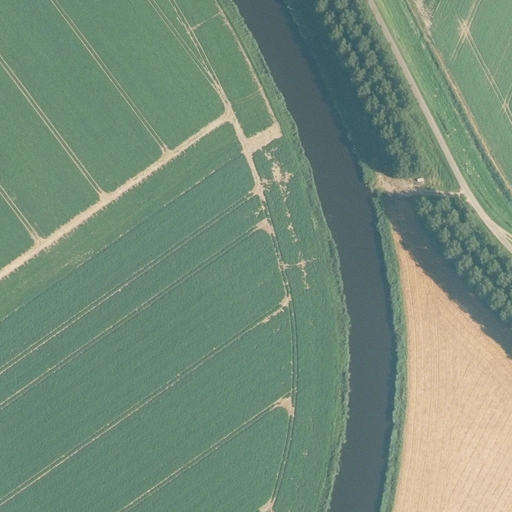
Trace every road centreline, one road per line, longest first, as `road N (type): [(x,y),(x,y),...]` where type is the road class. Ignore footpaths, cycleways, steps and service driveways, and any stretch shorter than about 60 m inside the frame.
road 1 (track): [(465,190),(407,190),(382,176),(296,0)]
road 2 (unclassified): [(485,218),(370,0)]
